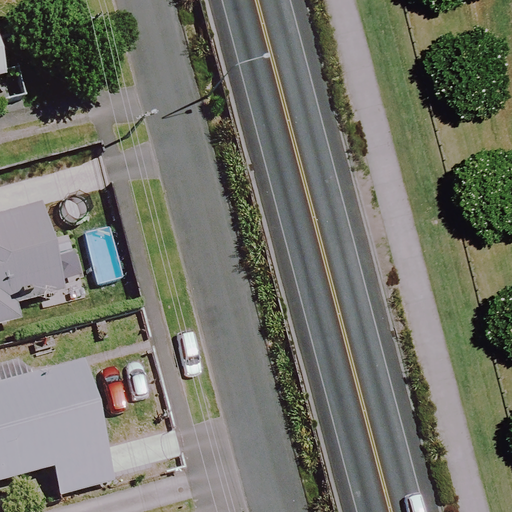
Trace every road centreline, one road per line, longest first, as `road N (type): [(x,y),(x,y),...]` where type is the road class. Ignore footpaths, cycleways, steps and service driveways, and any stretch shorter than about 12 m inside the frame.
road 1 (primary): [(391,511),(254,0)]
road 2 (residential): [(281,511),(148,0)]
